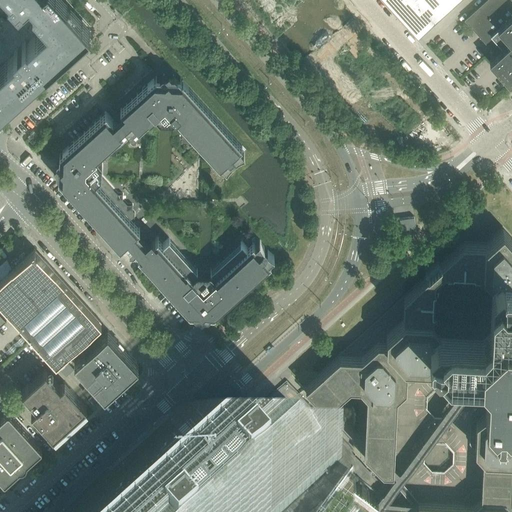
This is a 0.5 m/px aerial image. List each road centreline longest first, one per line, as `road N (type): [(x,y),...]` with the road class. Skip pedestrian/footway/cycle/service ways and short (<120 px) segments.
road 1 (secondary): [(180,0),(311,149),(327,203)]
road 2 (tertiary): [(202,372),(36,186)]
road 3 (tertiary): [(17,203),(189,383)]
road 4 (secondary): [(222,399),(343,287),(359,208)]
road 5 (secondary): [(327,203),(313,271),(202,372)]
road 6 (unclassified): [(0,135),(115,27),(91,0)]
road 7 (secondary): [(340,148),(215,0)]
road 8 (unclassified): [(488,140),(361,0)]
road 9 (unclassified): [(157,411),(123,413),(14,511)]
road 10 (secondary): [(97,511),(213,406)]
road 11 (unclassified): [(359,208),(450,184),(488,140)]
road 12 (secondary): [(157,411),(53,511)]
